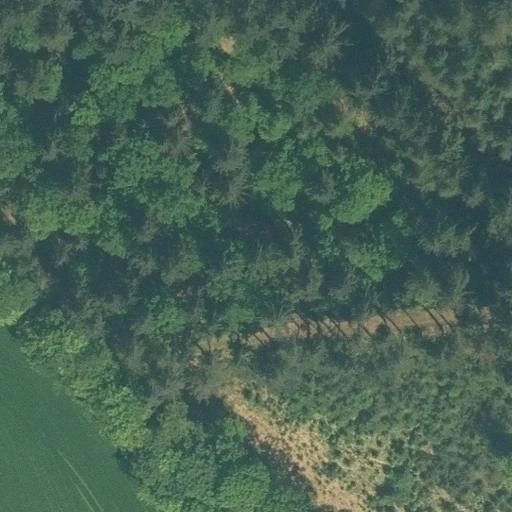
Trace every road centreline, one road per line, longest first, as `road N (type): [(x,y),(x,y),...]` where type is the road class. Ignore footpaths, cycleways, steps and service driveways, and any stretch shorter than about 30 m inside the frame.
road 1 (track): [(282,511),(94,342),(511,299)]
road 2 (track): [(94,342),(0,254)]
